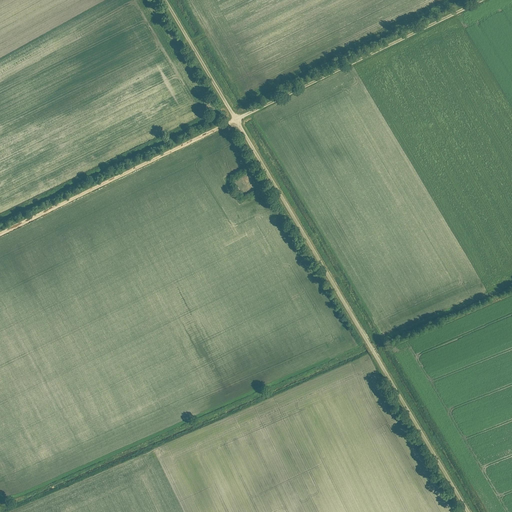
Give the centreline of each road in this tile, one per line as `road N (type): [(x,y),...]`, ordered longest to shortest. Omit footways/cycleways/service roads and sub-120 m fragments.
road 1 (residential): [(469,511),(236,118)]
road 2 (residential): [(236,118),(484,0)]
road 3 (track): [(0,234),(236,118)]
road 4 (residential): [(236,118),(166,0)]
